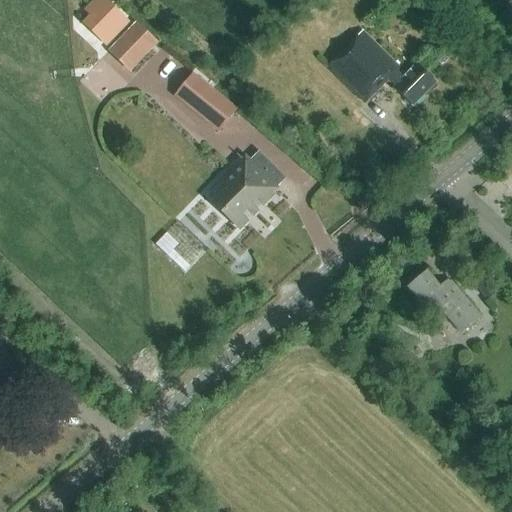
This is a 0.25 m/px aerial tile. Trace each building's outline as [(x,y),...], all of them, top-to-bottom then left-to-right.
[(95,26),(114,41),(128,25),(109,9),(95,26)] [(141,19),(114,49),(137,70),(164,40),(141,19)] [(412,106),(435,83),(417,65),(404,78),(397,71),(399,70),(362,33),(328,67),(365,102),(387,80),(412,106)] [(441,66),(452,56),(445,49),(434,59),(441,66)] [(193,73),(173,97),(218,133),(237,109),(193,73)] [(211,203),(238,230),(279,189),(277,186),(285,178),(259,152),(251,160),(245,154),(218,182),(225,189),(211,203)] [(414,299),(431,319),(441,310),(461,334),(481,318),(448,280),(439,287),(426,272),(408,287),(416,297),(414,299)] [(480,272),(470,280),(487,301),(497,293),(480,272)] [(0,344),(0,391),(6,400),(11,396),(15,401),(30,389),(20,377),(24,374),(0,344)]
